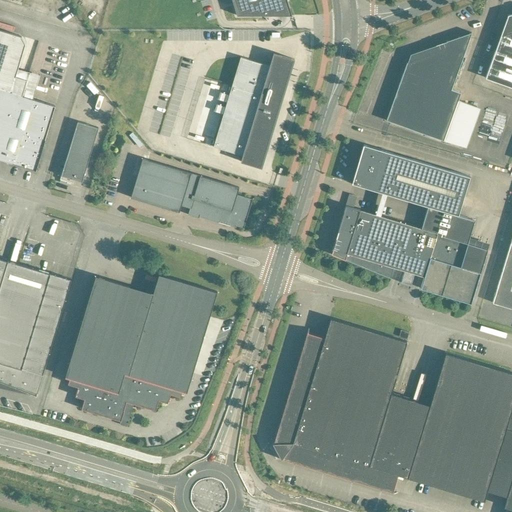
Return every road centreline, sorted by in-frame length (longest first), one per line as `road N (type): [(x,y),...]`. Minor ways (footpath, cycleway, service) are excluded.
road 1 (unclassified): [(0,186),(278,270)]
road 2 (unclassified): [(511,342),(278,270)]
road 3 (unknown): [(38,198),(80,52),(50,29),(0,12)]
road 4 (primary): [(196,493),(0,435)]
road 5 (unknown): [(108,219),(43,408)]
road 6 (primary): [(0,460),(177,511)]
road 7 (unknown): [(196,384),(183,409),(137,428),(43,408)]
road 8 (secondary): [(278,270),(322,121)]
road 9 (secondary): [(236,408),(278,270)]
